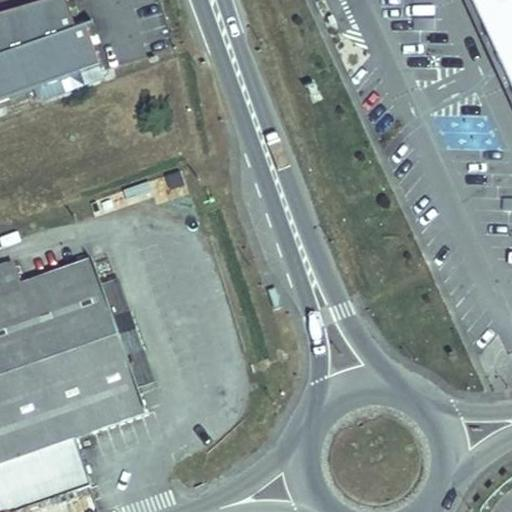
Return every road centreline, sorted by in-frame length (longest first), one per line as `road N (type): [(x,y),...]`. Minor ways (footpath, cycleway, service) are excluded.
road 1 (secondary): [(314,282),(213,0)]
road 2 (secondary): [(314,282),(320,411)]
road 3 (secondary): [(393,382),(343,308),(314,282)]
